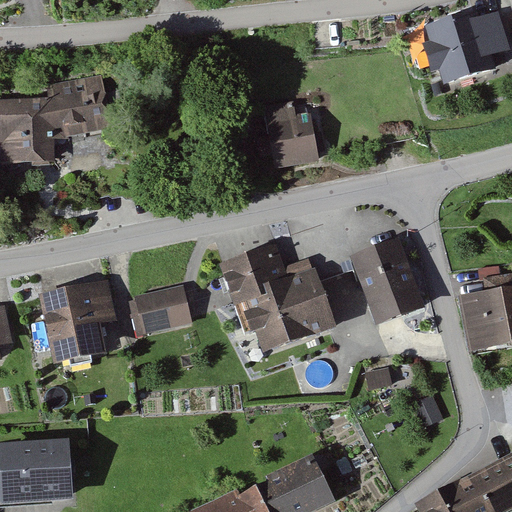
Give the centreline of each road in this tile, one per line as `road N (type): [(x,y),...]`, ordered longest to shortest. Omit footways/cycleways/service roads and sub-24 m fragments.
road 1 (tertiary): [(413,181),(0,264)]
road 2 (residential): [(0,39),(406,0)]
road 3 (residential): [(398,511),(453,464),(467,434),(413,181)]
